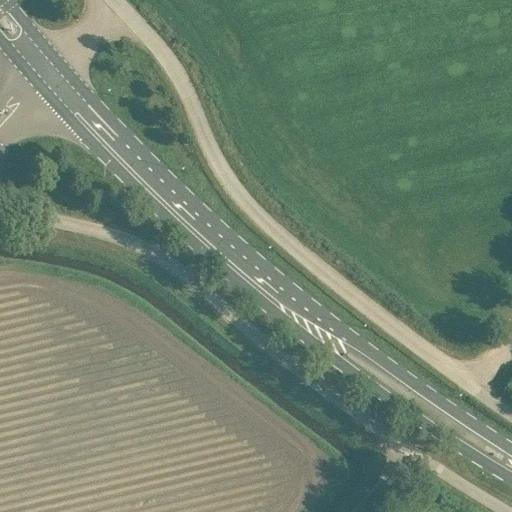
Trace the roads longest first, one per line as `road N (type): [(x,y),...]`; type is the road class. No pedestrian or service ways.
road 1 (unclassified): [(0,195),(50,221),(147,249),(358,417),(504,511)]
road 2 (primary): [(500,460),(475,428),(196,214),(56,66)]
road 3 (primary): [(47,92),(184,233),(288,324),(405,413),(500,460)]
road 4 (unclassified): [(511,411),(257,215),(227,181),(176,70),(115,4)]
